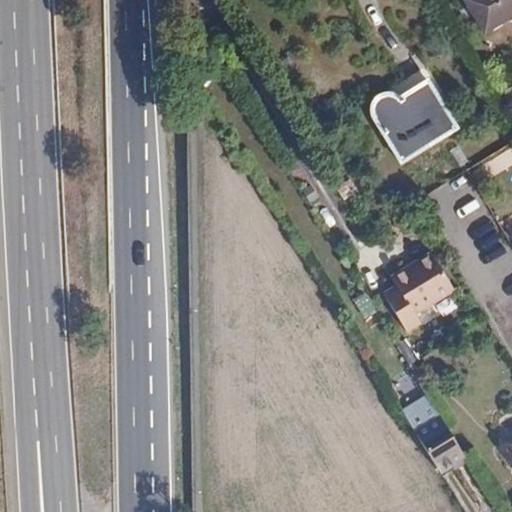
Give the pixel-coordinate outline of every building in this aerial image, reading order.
[(511,18),(511,0),(468,0),(488,33),(511,18)] [(456,131),(421,74),(375,101),(371,110),(372,121),(400,165),(456,131)] [(483,176),(511,166),(511,149),(511,147),(477,157),(483,176)] [(424,249),(370,291),(403,332),(419,320),(416,316),(453,287),(424,249)] [(398,410),(435,471),(449,463),(463,456),(424,394),(398,410)] [(452,468),(465,460),(463,456),(449,463),(452,468)]
